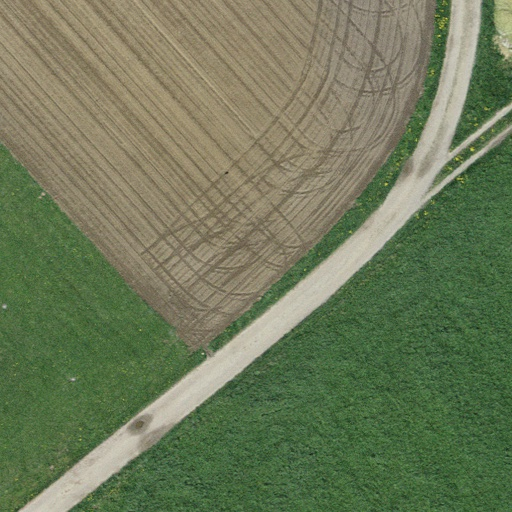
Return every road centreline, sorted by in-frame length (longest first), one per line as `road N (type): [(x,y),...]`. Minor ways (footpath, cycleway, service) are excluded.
road 1 (track): [(463,0),(465,36),(399,233),(69,511)]
road 2 (track): [(399,233),(511,139)]
